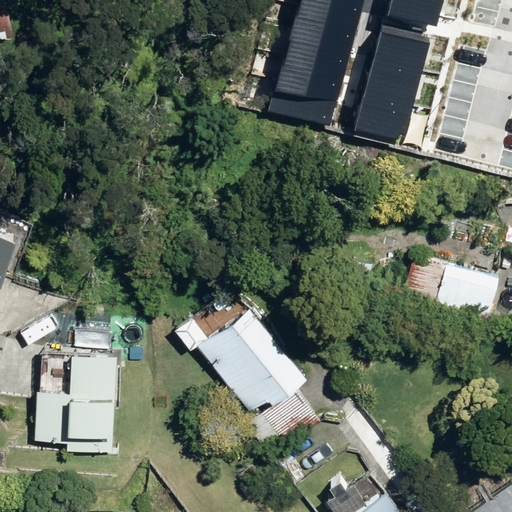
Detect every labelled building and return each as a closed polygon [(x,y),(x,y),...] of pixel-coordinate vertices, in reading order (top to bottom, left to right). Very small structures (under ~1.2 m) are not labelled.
[(0,0),(0,32),(15,30),(8,0),(0,0)] [(296,0),(271,98),(330,114),(359,0),(296,0)] [(358,110),(407,121),(430,25),(381,14),(358,110)] [(0,271),(9,274),(23,230),(0,222),(0,271)] [(406,292),(490,315),(501,273),(417,250),(406,292)] [(260,400),(287,441),(323,417),(297,381),(311,371),(257,297),(201,337),(251,407),(260,400)] [(200,337),(212,329),(198,310),(180,322),(195,344),(201,339),(200,337)] [(73,436),(72,443),(116,446),(122,346),(79,344),(76,385),(42,383),(39,433),(73,436)] [(362,437),(348,446),(375,485),(388,475),(362,437)] [(340,487),(352,479),(347,473),(336,479),(340,487)] [(345,511),(408,511),(391,484),(373,495),(360,475),(332,492),(346,511),(345,511)]
